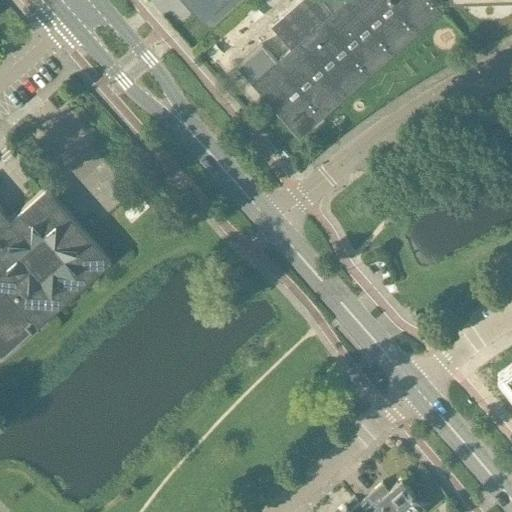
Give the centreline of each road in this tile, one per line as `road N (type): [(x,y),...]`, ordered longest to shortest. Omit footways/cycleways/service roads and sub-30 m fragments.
road 1 (unclassified): [(511,47),(388,124),(270,221)]
road 2 (tertiary): [(415,389),(270,221)]
road 3 (tertiary): [(69,21),(122,82),(206,152)]
road 4 (tertiary): [(206,152),(169,86),(94,0)]
road 5 (residential): [(281,511),(415,389)]
road 6 (tertiary): [(511,503),(415,389)]
road 7 (residential): [(415,389),(511,315)]
